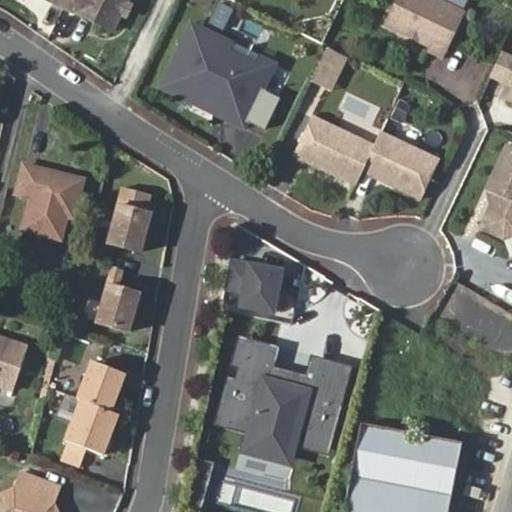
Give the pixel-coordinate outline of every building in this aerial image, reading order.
[(47,0),(130,36),(137,19),(142,8),(145,0),(47,0)] [(439,0),(398,0),(387,24),(433,46),(430,50),(446,58),(467,14),(439,0)] [(225,28),(232,8),(219,3),(212,23),(225,28)] [(148,10),(142,8),(137,19),(143,22),(148,10)] [(206,24),(197,43),(202,45),(210,26),(206,24)] [(198,69),(186,94),(207,104),(213,93),(232,102),(234,98),(242,103),(235,117),(260,129),(278,90),(272,87),(280,69),(244,53),(248,45),(210,26),(202,45),(197,43),(187,63),(198,69)] [(290,65),(248,45),(244,53),(280,69),(272,87),(278,90),(290,65)] [(331,63),(349,71),(355,58),(337,49),(331,63)] [(511,55),(505,52),(493,78),(511,87),(511,55)] [(175,88),(186,94),(198,69),(187,63),(175,88)] [(321,83),(339,92),(349,71),(331,63),(321,83)] [(213,93),(207,104),(235,117),(242,103),(234,98),(232,102),(213,93)] [(384,143),(322,114),(304,153),(366,182),(372,168),(431,196),(449,156),(391,129),(384,143)] [(511,142),(490,188),(500,193),(484,226),(508,237),(511,235),(511,142)] [(92,186),(27,168),(19,196),(34,200),(25,232),(69,244),(75,221),(82,222),(92,186)] [(140,248),(150,209),(145,208),(150,189),(124,183),(109,240),(140,248)] [(283,271),(231,261),(226,287),(245,291),(242,306),(274,313),(283,271)] [(130,329),(140,290),(118,284),(122,267),(114,264),(99,321),(130,329)] [(511,359),(511,313),(457,284),(438,320),(511,359)] [(0,379),(17,384),(30,340),(0,332),(0,379)] [(295,437),(326,444),(345,363),(315,356),(310,378),(270,369),(275,346),(245,339),(240,361),(247,362),(243,382),(235,381),(226,421),(255,427),(254,434),(294,443),(295,437)] [(114,409),(128,371),(96,359),(81,397),(85,398),(114,409)] [(106,452),(121,412),(114,409),(85,398),(70,439),(106,452)] [(448,511),(465,445),(367,422),(345,511),(448,511)] [(291,457),(294,443),(254,434),(251,447),(291,457)] [(201,511),(213,465),(197,461),(185,510),(191,511),(201,511)] [(64,485),(25,472),(20,488),(19,489),(0,498),(0,511),(65,511),(61,503),(58,502),(64,485)]
